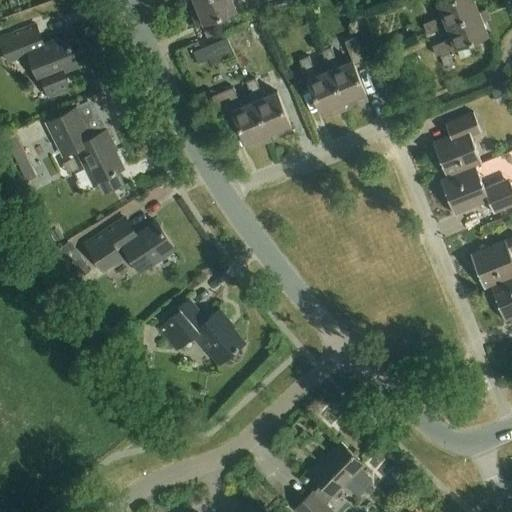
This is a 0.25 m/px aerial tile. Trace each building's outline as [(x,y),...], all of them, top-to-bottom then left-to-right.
[(197,0),(193,2),(199,14),(192,17),(196,27),(202,24),(203,24),(236,11),(231,0),(197,0)] [(426,34),(445,26),(478,12),(473,0),(443,0),(436,3),(441,17),(422,25),(426,34)] [(445,26),(450,39),(432,47),(435,56),(454,49),(488,36),(482,22),(489,19),(485,9),(478,12),(445,26)] [(42,45),(35,27),(0,40),(0,44),(7,63),(27,55),(38,83),(41,82),(48,98),(68,89),(62,73),(77,67),(65,36),(42,45)] [(321,52),(328,70),(329,70),(343,103),(355,98),(358,105),(368,101),(365,94),(366,94),(354,65),(365,61),(356,37),(344,42),(351,61),(338,66),(330,48),(321,52)] [(219,42),(193,53),(197,64),(223,53),(219,42)] [(467,45),(455,49),(459,60),(471,55),(467,45)] [(448,53),(439,57),(443,69),(453,66),(448,53)] [(346,110),(343,103),(329,70),(328,70),(316,76),(308,57),(299,61),(306,79),(306,80),(320,113),(333,107),(336,114),(346,110)] [(254,101),(267,134),(280,129),(283,136),(292,132),(290,125),(276,92),(262,98),(255,79),(245,83),(253,101),(254,101)] [(270,141),(267,134),(254,101),(253,101),(240,107),(233,88),(211,97),(221,120),(232,115),(244,144),(258,138),(261,145),(270,141)] [(503,89),(490,94),(495,107),(508,101),(503,89)] [(89,140),(75,110),(46,124),(62,157),(76,151),(92,184),(123,169),(111,145),(112,145),(106,131),(89,140)] [(430,144),(444,178),(473,167),(474,167),(480,165),(469,138),(479,134),(471,113),(442,125),(447,137),(430,144)] [(9,138),(5,140),(16,162),(20,160),(27,157),(16,135),(9,138)] [(482,189),(474,167),(473,167),(444,178),(438,181),(452,216),(488,201),(487,201),(489,200),(495,215),(511,207),(511,189),(508,179),(493,185),(493,184),(482,189)] [(125,219),(84,246),(102,272),(128,256),(139,273),(174,250),(156,222),(136,236),(125,219)] [(483,289),(489,287),(511,277),(511,262),(509,254),(511,252),(511,237),(503,242),(502,241),(469,254),(483,289)] [(511,277),(489,287),(503,322),(511,318),(511,277)] [(158,326),(178,350),(195,335),(221,364),(246,343),(228,322),(230,321),(220,309),(206,321),(189,300),(158,326)] [(131,335),(130,348),(141,348),(142,335),(131,335)] [(369,478),(359,468),(363,464),(340,442),(323,460),(322,459),(308,472),(321,485),(313,494),(311,492),(295,509),(298,511),(328,511),(330,510),(324,504),(332,496),(333,496),(342,486),(352,496),(357,496),(370,482),(369,478)]
